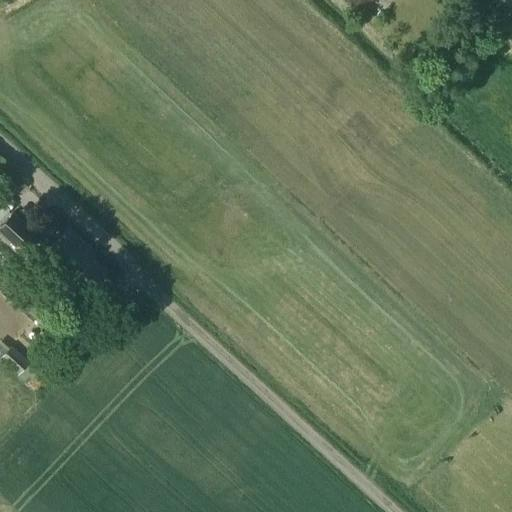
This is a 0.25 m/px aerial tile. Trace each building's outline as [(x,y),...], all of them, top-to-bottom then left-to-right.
[(349,0),(363,13),(375,0),(349,0)] [(0,221),(10,211),(0,202),(0,221)] [(13,213),(0,227),(0,233),(23,254),(39,235),(13,213)] [(91,258),(95,254),(68,229),(43,256),(56,269),(59,266),(70,276),(71,274),(88,289),(105,271),(91,258)] [(49,326),(40,337),(50,346),(59,335),(49,326)] [(11,344),(0,355),(0,358),(26,383),(35,373),(26,364),(29,361),(11,344)]
